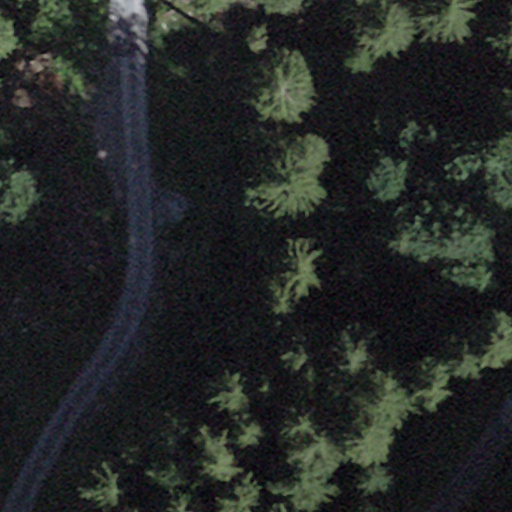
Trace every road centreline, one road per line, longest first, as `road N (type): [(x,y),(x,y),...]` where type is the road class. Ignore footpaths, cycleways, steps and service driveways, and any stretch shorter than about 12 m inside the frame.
road 1 (track): [(138,0),(143,229),(135,303),(123,334),(36,461),(15,511)]
road 2 (track): [(437,511),(511,415)]
